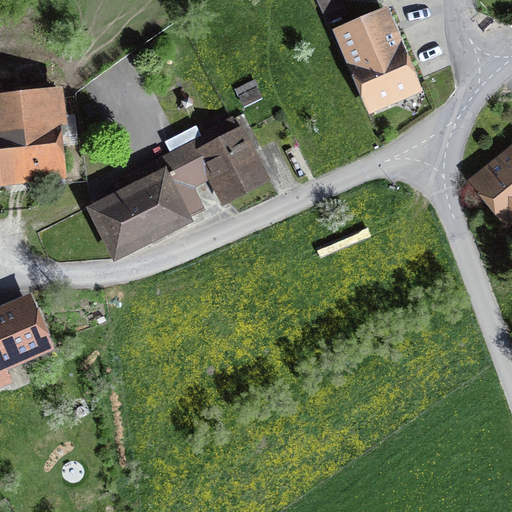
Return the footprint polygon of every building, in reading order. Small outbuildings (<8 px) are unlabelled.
[(318,0),(331,29),(348,22),(339,0),(318,0)] [(370,104),(414,85),(394,39),(383,44),(378,32),(359,40),(362,47),(348,53),(370,104)] [(245,107),(261,99),(252,81),(237,89),(245,107)] [(0,173),(31,169),(33,188),(65,184),(55,93),(13,98),(12,89),(0,90),(0,173)] [(226,198),(262,179),(232,119),(206,133),(214,148),(94,209),(116,254),(202,210),(189,186),(213,173),(226,198)] [(511,153),(478,181),(508,219),(511,216),(511,153)] [(0,382),(6,380),(0,367),(0,361),(43,343),(28,307),(0,318),(0,382)]
